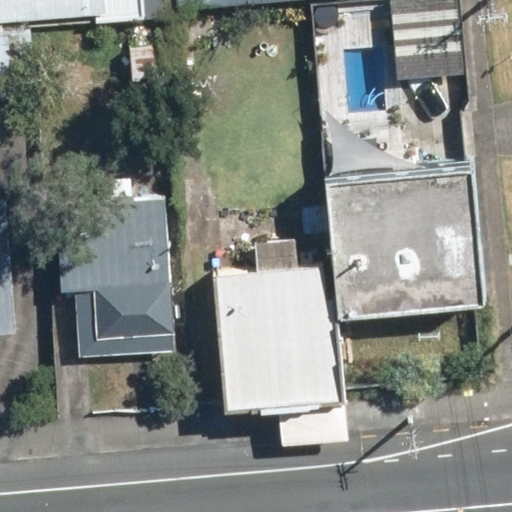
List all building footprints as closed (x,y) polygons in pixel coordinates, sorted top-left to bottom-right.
[(0,0),(0,14),(106,5),(105,0),(0,0)] [(469,0),(397,0),(399,74),(470,72),(469,0)] [(0,25),(0,92),(33,90),(29,24),(0,25)] [(457,158),(327,171),(342,308),(471,294),(457,158)] [(72,285),(77,353),(176,346),(164,182),(45,190),(52,286),(72,285)] [(329,257),(209,269),(222,396),(342,383),(329,257)]
